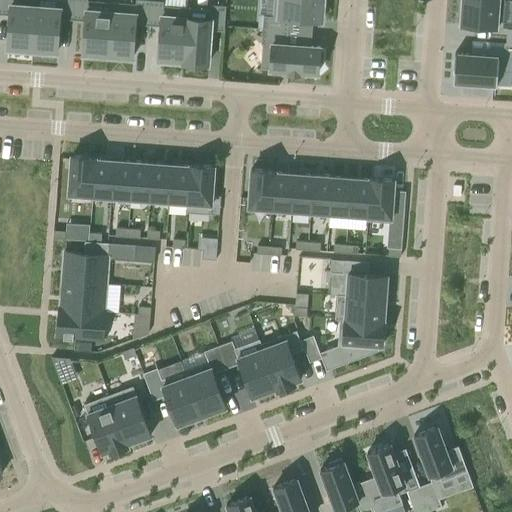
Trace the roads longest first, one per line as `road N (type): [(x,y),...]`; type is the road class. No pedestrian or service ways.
road 1 (residential): [(425,380),(70,509)]
road 2 (residential): [(351,104),(0,78)]
road 3 (residential): [(0,123),(347,148)]
road 4 (residential): [(439,154),(425,380)]
road 5 (residential): [(506,159),(493,352)]
road 6 (residential): [(46,492),(0,369)]
